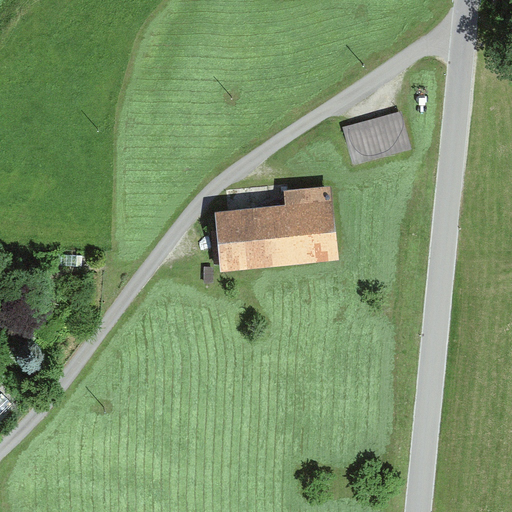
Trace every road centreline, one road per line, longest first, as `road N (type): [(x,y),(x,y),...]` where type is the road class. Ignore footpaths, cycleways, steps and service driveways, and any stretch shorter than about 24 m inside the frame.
road 1 (track): [(464,34),(429,38),(218,182),(0,445)]
road 2 (tertiary): [(418,511),(467,0)]
